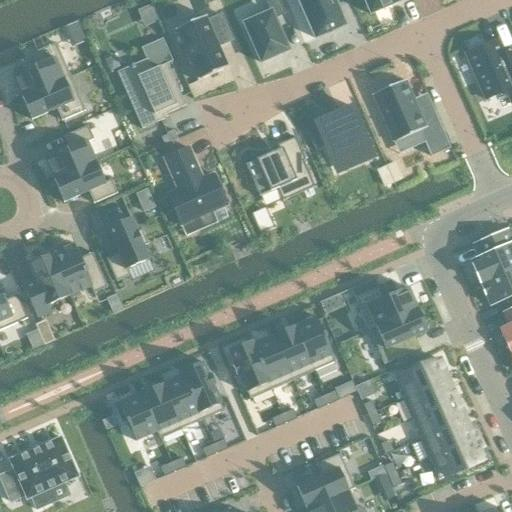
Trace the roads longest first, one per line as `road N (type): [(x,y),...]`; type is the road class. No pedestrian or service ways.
road 1 (residential): [(511,436),(424,235),(502,200)]
road 2 (residential): [(423,35),(223,117)]
road 3 (residential): [(502,200),(423,35)]
